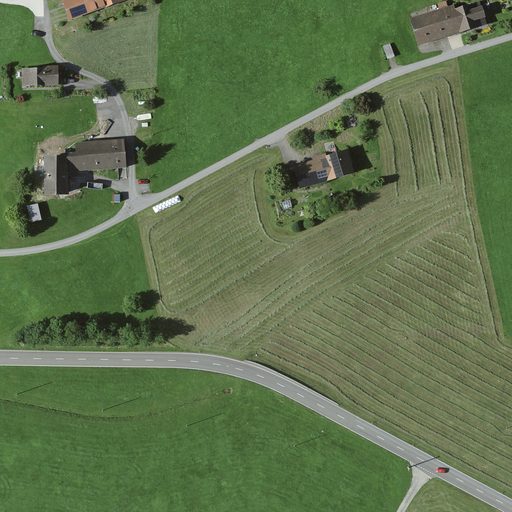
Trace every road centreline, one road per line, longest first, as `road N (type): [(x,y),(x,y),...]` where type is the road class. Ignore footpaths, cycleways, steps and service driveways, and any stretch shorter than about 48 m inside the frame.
road 1 (secondary): [(0,358),(241,370),(429,464)]
road 2 (residential): [(133,210),(392,75),(511,37)]
road 3 (unclassified): [(133,210),(135,140),(118,104),(103,80),(52,48),(34,1),(17,0)]
road 4 (residential): [(0,253),(81,237),(133,210)]
